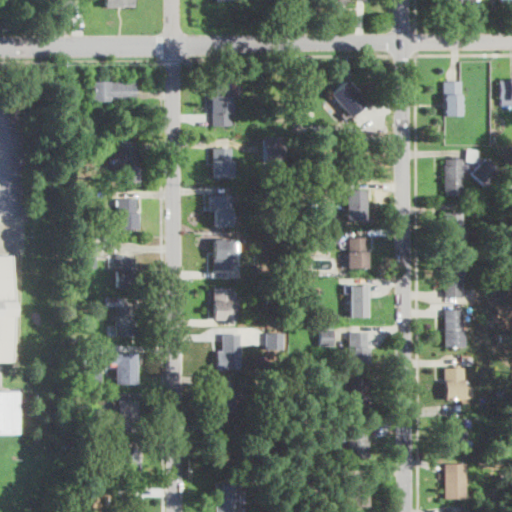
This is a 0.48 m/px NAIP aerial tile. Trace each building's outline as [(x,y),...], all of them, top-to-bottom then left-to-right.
[(59,12),(40,12),(40,0),(71,0),(72,6),(59,6),(59,12)] [(511,106),(499,106),(499,99),(496,99),(497,78),(511,78),(511,106)] [(350,116),(349,117),(328,94),(344,80),(364,102),(350,116)] [(134,102),(90,103),(90,82),(134,81),(134,102)] [(460,116),(442,116),(442,81),(444,81),(460,81),(460,116)] [(231,127),(210,128),(210,114),(209,82),(230,82),(231,127)] [(84,132),(75,132),(75,121),(85,121),(84,132)] [(283,137),(283,153),(260,153),(260,136),(283,137)] [(133,143),(133,163),(124,163),(124,165),(137,165),(137,182),(115,181),(115,165),(120,165),(120,160),(115,160),(116,141),(133,141),(133,143)] [(365,157),(365,175),(344,175),(344,155),(342,155),(342,143),(361,143),(361,156),(365,157)] [(229,150),(229,160),(232,160),(232,178),(211,178),(211,157),(209,157),(209,148),(229,148),(229,150)] [(477,163),(464,161),(467,148),(479,151),(477,163)] [(489,184),(485,188),(484,187),(483,188),(469,174),(484,159),(485,158),(498,171),(487,182),(489,184)] [(460,159),(460,164),(466,164),(466,172),(460,172),(460,196),(444,196),(444,191),(442,191),(442,165),(443,165),(443,159),(460,159)] [(221,186),(221,193),(231,193),(231,227),(211,227),(211,209),(208,209),(207,187),(207,186),(221,186)] [(348,187),(348,190),(364,190),(364,220),(345,220),(344,198),(341,198),(341,187),(348,187)] [(137,229),(116,230),(114,200),(135,199),(137,229)] [(458,211),(458,213),(461,213),(462,238),(456,238),(456,240),(440,240),(439,227),(441,227),(441,213),(451,213),(451,211),(458,211)] [(83,221),(83,231),(73,231),(73,221),(83,221)] [(350,268),(346,268),(346,238),(366,237),(367,268),(350,268)] [(232,238),(231,268),(211,267),(211,254),(211,238),(232,238)] [(94,268),(78,268),(78,243),(94,242),(94,268)] [(124,254),(124,257),(133,257),(134,287),(114,288),(113,255),(124,254)] [(0,255),(14,255),(17,302),(18,302),(18,318),(16,318),(14,361),(0,361),(0,255)] [(460,291),(460,299),(442,298),(442,276),(441,276),(441,260),(461,260),(460,291)] [(366,317),(348,317),(348,285),(361,285),(366,285),(366,317)] [(231,286),(231,302),(238,302),(238,314),(231,314),(231,317),(212,317),(212,286),(231,286)] [(134,335),(113,335),(113,306),(134,306),(134,335)] [(323,319),(313,319),(312,310),(322,310),(323,319)] [(463,347),(441,348),(441,331),(442,331),(441,311),(453,310),(461,310),(463,347)] [(83,328),(74,328),(74,320),(82,320),(83,328)] [(328,346),(317,346),(317,328),(332,328),(332,346),(328,346)] [(283,348),(264,349),(264,333),(283,332),(283,348)] [(368,362),(347,364),(345,334),(366,332),(368,362)] [(239,345),(239,368),(219,368),(220,334),(239,334),(239,345)] [(135,353),(135,366),(135,383),(114,384),(113,364),(107,364),(106,353),(135,353)] [(458,365),(458,367),(462,367),(463,386),(472,386),(472,399),(443,400),(442,368),(450,368),(450,365),(458,365)] [(100,383),(83,383),(82,368),(100,367),(100,383)] [(368,409),(347,410),(346,380),(367,379),(368,409)] [(234,414),(213,414),(213,384),(234,384),(234,414)] [(0,391),(18,391),(18,432),(0,432),(0,391)] [(137,431),(116,432),(115,400),(136,400),(137,431)] [(462,448),(442,448),(442,432),(444,432),(443,419),(465,418),(467,418),(468,427),(463,427),(464,448),(462,448)] [(366,457),(347,458),(345,427),(365,426),(366,457)] [(237,437),(237,447),(234,447),(233,468),(214,468),(214,432),(232,432),(232,437),(237,437)] [(138,479),(118,479),(117,449),(137,448),(138,479)] [(459,464),(459,482),(465,482),(465,497),(443,497),(443,464),(459,464)] [(368,505),(346,507),(344,476),(365,474),(368,505)] [(212,511),(212,484),(236,484),(236,511),(212,511)] [(95,486),(95,494),(78,494),(78,486),(95,486)] [(133,488),(133,495),(137,495),(137,509),(139,509),(139,511),(114,511),(115,511),(118,511),(118,509),(117,509),(117,495),(110,495),(110,489),(118,489),(118,487),(133,487),(133,488)]
